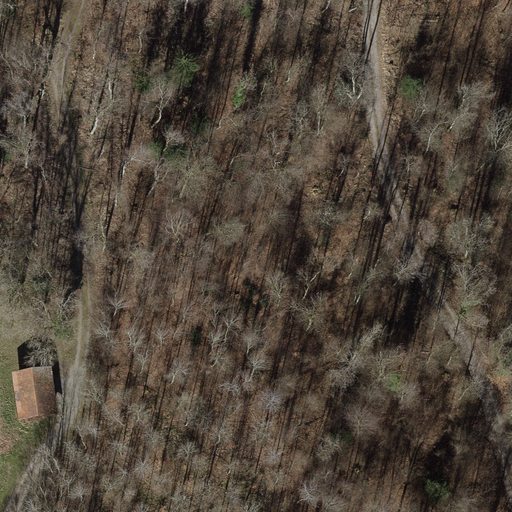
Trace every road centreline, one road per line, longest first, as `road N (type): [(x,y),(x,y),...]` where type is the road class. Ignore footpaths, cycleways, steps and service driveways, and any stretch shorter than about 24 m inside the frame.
road 1 (track): [(60,46),(49,125),(111,381),(82,511)]
road 2 (track): [(369,0),(377,139),(419,235),(476,322),(511,435)]
road 3 (track): [(8,511),(69,409),(65,208)]
